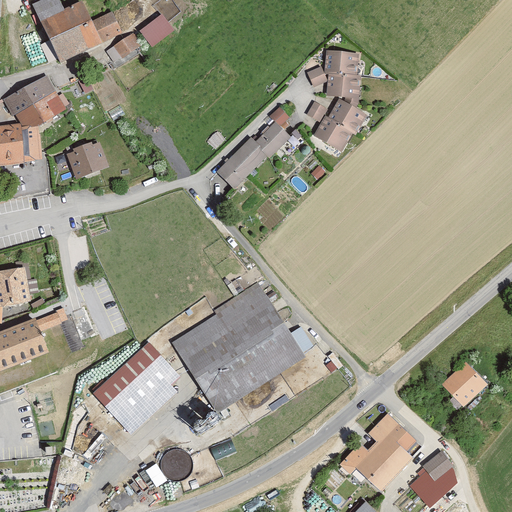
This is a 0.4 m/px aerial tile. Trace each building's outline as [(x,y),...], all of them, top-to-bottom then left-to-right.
[(60,0),(44,0),(33,5),(61,63),(102,44),(91,21),(82,2),(65,10),(60,0)] [(112,12),(91,21),(102,44),(122,34),(112,12)] [(162,14),(140,31),(153,48),(175,31),(162,14)] [(142,46),(134,33),(114,46),(122,59),(142,46)] [(359,54),(327,51),(325,74),(328,75),(343,76),(343,74),(357,76),(359,54)] [(328,82),(325,74),(321,67),(308,73),(314,88),(328,82)] [(343,76),(328,75),(328,82),(326,97),(360,100),(362,76),(357,76),(343,74),(343,76)] [(48,75),(4,101),(13,117),(16,115),(57,91),(48,75)] [(57,91),(16,115),(21,124),(21,128),(39,127),(69,109),(57,91)] [(339,99),(329,118),(340,124),(338,127),(352,135),(356,137),(368,116),(339,99)] [(327,109),(315,102),(307,116),(319,123),(327,109)] [(269,116),(275,122),(276,122),(281,127),(291,118),(281,106),(269,116)] [(326,116),(314,136),(342,152),(352,135),(338,127),(340,124),(329,118),(326,116)] [(275,122),(256,142),(269,155),(267,157),(270,159),(292,138),(281,127),(276,122),(275,122)] [(21,124),(0,125),(0,165),(24,163),(21,128),(21,124)] [(43,160),(39,127),(21,128),(24,163),(43,160)] [(252,138),(217,172),(234,190),(267,157),(269,155),(256,142),(252,138)] [(76,181),(109,169),(100,143),(67,155),(76,181)] [(0,309),(30,304),(25,269),(0,273),(0,309)] [(306,359),(257,283),(214,312),(216,316),(171,344),(218,415),(306,359)] [(37,322),(58,382),(80,374),(59,314),(37,322)] [(0,370),(1,372),(47,354),(35,323),(0,336),(0,370)] [(181,378),(148,343),(93,394),(125,430),(181,378)] [(467,361),(443,385),(466,406),(489,382),(467,361)] [(388,415),(346,463),(382,493),(421,447),(388,415)] [(212,446),(217,458),(238,450),(233,438),(212,446)] [(456,465),(443,450),(423,467),(427,471),(436,482),(452,468),(456,465)] [(160,467),(162,473),(165,478),(171,482),(177,483),(183,481),(188,478),(192,472),(193,466),(191,460),(188,455),(182,452),(176,451),(170,452),(165,456),(162,461),(160,467)] [(455,471),(452,468),(436,482),(427,471),(411,486),(430,509),(457,484),(455,471)] [(375,511),(366,502),(356,511),(375,511)]
